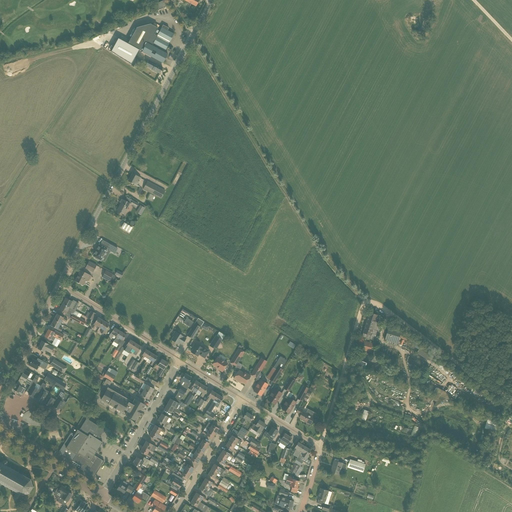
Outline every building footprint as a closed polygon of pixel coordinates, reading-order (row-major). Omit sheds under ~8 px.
[(128,43),(118,38),(111,52),(131,64),(139,50),(140,50),(142,51),(158,60),(158,61),(159,60),(158,60),(162,52),(163,52),(163,51),(163,50),(164,51),(165,51),(174,34),(167,31),(169,28),(163,25),(157,36),(154,34),(158,28),(150,24),(137,27),(128,43)] [(131,65),(136,68),(140,61),(135,58),(131,65)] [(159,73),(162,68),(148,60),(145,66),(152,69),(152,70),(155,72),(156,72),(159,73)] [(78,61),(64,88),(77,95),(91,68),(78,61)] [(141,178),(132,173),(128,181),(134,184),(137,185),(141,178)] [(161,198),(165,191),(147,182),(143,189),(161,198)] [(130,203),(123,200),(121,199),(120,202),(121,203),(117,211),(124,214),(130,203)] [(124,223),(121,229),(129,234),(133,229),(124,223)] [(115,254),(117,249),(108,243),(106,247),(99,244),(93,256),(95,257),(95,258),(98,260),(98,259),(101,261),(107,249),(115,254)] [(97,266),(89,261),(85,268),(93,272),(97,266)] [(91,276),(81,270),(75,281),(82,285),(83,283),(86,284),(88,281),(91,276)] [(102,277),(109,281),(113,274),(106,271),(102,277)] [(75,310),(76,310),(77,308),(77,306),(79,303),(73,300),(72,302),(65,298),(64,301),(63,301),(62,302),(62,303),(62,304),(75,310)] [(68,317),(80,324),(82,319),(77,317),(79,313),(75,310),(62,304),(59,309),(69,315),(68,317)] [(96,314),(91,311),(87,317),(92,320),(96,314)] [(363,332),(372,335),(373,331),(377,332),(380,323),(376,322),(378,315),(370,313),(363,332)] [(57,314),(54,320),(60,323),(62,320),(66,322),(67,320),(57,314)] [(96,325),(99,327),(103,321),(98,317),(92,327),(94,329),(96,325)] [(60,323),(54,320),(50,326),(61,331),(62,329),(59,327),(60,323)] [(109,324),(103,321),(99,327),(103,330),(101,333),(103,334),(109,324)] [(187,335),(193,339),(200,327),(194,324),(187,335)] [(113,334),(117,336),(120,331),(114,327),(109,336),(111,338),(113,334)] [(88,337),(92,330),(88,328),(84,335),(88,337)] [(386,339),(398,342),(401,331),(390,328),(386,339)] [(55,331),(54,332),(48,329),(44,336),(49,339),(54,341),(55,338),(61,340),(63,335),(55,331)] [(126,335),(120,331),(117,336),(120,339),(118,342),(120,343),(126,335)] [(179,343),(182,345),(186,338),(175,331),(173,335),(174,336),(171,340),(178,344),(179,343)] [(216,336),(212,342),(213,343),(211,347),(216,350),(222,340),(216,336)] [(132,349),(135,343),(130,340),(124,348),(125,349),(124,350),(129,353),(132,349)] [(361,340),(359,349),(370,352),(373,344),(361,340)] [(42,341),(38,349),(44,352),(45,350),(50,353),(53,348),(48,345),(48,344),(42,341)] [(141,347),(135,343),(132,349),(135,351),(133,354),(136,355),(141,347)] [(207,354),(209,351),(203,347),(202,348),(196,344),(195,344),(194,344),(192,348),(193,349),(191,352),(192,353),(194,355),(194,354),(198,356),(199,354),(202,357),(202,356),(205,352),(207,353),(207,354)] [(418,348),(416,353),(430,360),(432,355),(418,348)] [(148,359),(151,353),(146,349),(140,358),(142,359),(144,356),(148,359)] [(235,366),(244,352),(239,349),(230,362),(235,366)] [(157,356),(151,353),(148,359),(151,361),(149,364),(152,365),(157,356)] [(274,383),(282,370),(281,369),(286,360),(280,356),(273,368),(276,370),(269,380),(274,383)] [(217,357),(215,361),(212,365),(218,369),(222,372),(227,363),(217,357)] [(40,363),(36,361),(32,359),(29,365),(33,367),(37,369),(39,365),(44,368),(44,369),(52,374),(54,370),(40,362),(40,363)] [(130,369),(135,361),(132,359),(127,368),(130,369)] [(161,369),(157,375),(161,377),(165,370),(164,369),(168,363),(161,359),(157,366),(161,369)] [(61,366),(53,360),(50,365),(59,370),(61,366)] [(131,369),(135,371),(139,363),(136,361),(131,369)] [(235,366),(234,368),(239,371),(243,365),(238,362),(235,366)] [(256,378),(261,371),(256,367),(251,375),(256,378)] [(30,373),(24,370),(21,376),(20,378),(24,381),(30,385),(32,381),(27,378),(30,373)] [(112,381),(115,376),(107,371),(106,372),(105,370),(102,375),(104,376),(112,381)] [(239,380),(245,384),(250,376),(246,374),(246,375),(239,371),(234,379),(238,382),(239,380)] [(48,373),(44,379),(58,387),(62,381),(48,373)] [(191,378),(190,377),(191,377),(188,375),(188,376),(185,374),(184,374),(182,373),(179,377),(181,379),(186,382),(183,387),(181,386),(178,391),(178,392),(175,398),(178,400),(180,401),(181,399),(191,383),(189,382),(191,378)] [(296,379),(292,377),(284,389),(288,392),(296,379)] [(21,386),(24,381),(20,378),(19,379),(20,379),(13,389),(22,395),(25,389),(21,386)] [(39,390),(38,390),(34,387),(36,385),(38,380),(34,378),(32,381),(30,385),(28,387),(31,389),(28,394),(30,395),(33,397),(34,397),(39,390)] [(106,379),(97,395),(102,398),(105,400),(104,402),(104,401),(112,406),(112,407),(113,407),(114,405),(119,408),(118,410),(123,412),(123,411),(126,413),(125,415),(136,421),(145,405),(135,399),(134,399),(131,397),(128,402),(107,390),(108,388),(111,382),(106,379)] [(195,380),(193,385),(190,389),(192,391),(194,387),(198,390),(201,384),(195,380)] [(253,391),(258,394),(261,396),(268,384),(260,380),(258,384),(257,384),(255,387),(256,387),(253,391)] [(43,403),(47,395),(43,392),(44,390),(46,385),(43,383),(38,390),(39,390),(34,397),(37,399),(43,403)] [(207,388),(201,384),(198,390),(201,392),(199,395),(201,396),(207,388)] [(146,385),(143,390),(151,394),(154,389),(146,385)] [(308,388),(304,386),(297,399),(301,401),(308,388)] [(432,399),(436,400),(434,404),(440,406),(443,398),(448,400),(450,393),(437,388),(432,399)] [(267,400),(272,403),(275,404),(282,393),(274,389),(272,393),(272,392),(269,396),(270,396),(267,400)] [(143,390),(140,395),(148,399),(151,394),(143,390)] [(211,390),(209,395),(206,399),(208,401),(210,397),(214,400),(217,394),(211,390)] [(61,391),(56,400),(52,406),(53,407),(58,410),(61,404),(64,406),(66,402),(63,400),(62,402),(60,400),(64,393),(61,391)] [(217,402),(215,405),(217,406),(223,398),(217,394),(214,400),(217,402)] [(56,400),(47,395),(43,403),(48,406),(49,406),(51,408),(52,406),(56,400)] [(180,401),(178,400),(177,403),(169,398),(166,403),(167,404),(176,409),(178,405),(182,407),(184,404),(180,401)] [(282,409),(289,413),(296,402),(288,398),(286,401),(284,405),(282,409)] [(181,412),(176,409),(167,404),(164,409),(170,413),(171,412),(174,413),(175,412),(179,414),(181,412)] [(296,412),(296,413),(300,415),(299,418),(307,422),(306,423),(310,425),(314,417),(303,411),(303,410),(299,407),(296,412)] [(205,417),(195,411),(193,415),(203,421),(205,417)] [(212,420),(214,416),(206,411),(203,416),(211,421),(212,420)] [(246,412),(243,418),(242,420),(241,422),(244,424),(247,420),(249,422),(253,416),(252,416),(253,415),(250,413),(249,414),(246,412)] [(158,420),(162,423),(164,424),(163,426),(169,430),(172,425),(166,422),(168,417),(162,414),(158,420)] [(94,455),(102,442),(98,439),(100,437),(101,438),(100,437),(104,430),(86,419),(79,431),(77,430),(74,434),(71,432),(58,452),(63,455),(64,455),(65,456),(73,460),(72,461),(81,467),(78,471),(92,480),(104,461),(94,455)] [(256,426),(252,432),(257,435),(259,435),(265,424),(259,420),(256,425),(256,426)] [(187,425),(195,430),(198,427),(189,421),(187,425)] [(215,434),(218,428),(209,422),(205,428),(209,430),(215,434)] [(155,425),(152,430),(158,434),(160,431),(164,433),(165,431),(155,425)] [(230,431),(236,435),(243,439),(248,431),(241,427),(238,433),(235,431),(234,431),(233,430),(233,429),(232,428),(230,431)] [(278,431),(277,431),(277,429),(276,428),(275,429),(272,427),(268,433),(265,431),(263,435),(269,439),(271,436),(274,437),(278,431)] [(160,439),(158,438),(157,437),(158,434),(152,430),(149,436),(159,442),(160,439)] [(202,433),(208,436),(212,439),(215,434),(209,430),(207,433),(203,431),(202,433)] [(284,434),(282,438),(281,439),(279,442),(286,446),(291,438),(284,434)] [(232,435),(229,441),(235,445),(237,441),(240,443),(242,441),(232,435)] [(206,448),(209,443),(199,437),(198,439),(202,441),(200,444),(206,448)] [(251,444),(255,447),(258,442),(252,439),(249,444),(251,444)] [(156,447),(150,443),(146,441),(143,446),(149,450),(153,452),(156,447)] [(233,448),(235,445),(229,441),(225,446),(235,452),(236,450),(233,448)] [(297,457),(304,446),(298,442),(294,448),(295,448),(293,451),(295,452),(293,455),(297,457)] [(267,452),(272,454),(276,445),(271,443),(267,452)] [(203,453),(206,448),(200,444),(196,450),(203,453)] [(248,449),(254,452),(257,454),(258,453),(260,450),(255,447),(251,444),(248,449)] [(148,453),(149,450),(143,446),(140,452),(150,457),(151,455),(148,453)] [(311,450),(304,446),(297,457),(294,463),(299,466),(300,467),(304,461),(301,459),(302,457),(306,459),(309,456),(307,455),(311,450)] [(281,458),(286,460),(289,449),(284,448),(281,458)] [(200,459),(203,453),(196,450),(193,455),(200,459)] [(223,450),(220,455),(226,459),(228,456),(232,458),(233,456),(223,450)] [(196,464),(200,459),(193,455),(191,458),(188,456),(187,458),(196,464)] [(226,459),(220,455),(216,460),(226,466),(228,464),(224,462),(226,459)] [(148,464),(153,467),(155,463),(150,460),(144,457),(142,460),(137,457),(133,464),(140,468),(142,464),(146,467),(148,464)] [(0,482),(0,483),(0,484),(1,485),(1,484),(4,485),(4,486),(5,487),(5,486),(8,488),(8,489),(9,488),(12,490),(12,491),(13,490),(14,491),(13,493),(15,494),(13,498),(14,500),(17,502),(19,501),(21,497),(21,496),(28,494),(29,495),(30,494),(29,493),(32,487),(34,487),(34,486),(33,486),(31,479),(32,479),(31,478),(30,479),(26,476),(26,475),(22,473),(18,472),(19,471),(18,471),(17,472),(14,470),(15,469),(14,469),(13,470),(10,468),(11,467),(10,466),(9,467),(6,466),(7,465),(7,464),(7,463),(7,461),(5,460),(3,461),(3,462),(2,462),(2,463),(0,462),(0,482)] [(366,464),(359,463),(350,460),(348,467),(363,472),(366,464)] [(331,472),(339,475),(341,469),(345,470),(347,465),(343,463),(335,461),(331,472)] [(186,466),(184,470),(190,473),(194,468),(184,462),(183,464),(186,466)] [(299,466),(294,463),(289,471),(294,474),(299,466)] [(217,473),(221,475),(224,470),(214,464),(211,469),(217,473)] [(166,468),(174,473),(176,470),(167,465),(165,468),(166,468)] [(242,473),(231,466),(229,470),(239,477),(242,473)] [(217,473),(211,469),(208,475),(217,481),(219,478),(215,476),(217,473)] [(187,479),(190,473),(184,470),(183,473),(179,470),(178,473),(187,479)] [(138,490),(146,477),(147,475),(143,473),(142,475),(141,478),(134,488),(138,490)] [(171,476),(172,477),(171,479),(170,479),(168,482),(171,484),(178,489),(182,483),(178,480),(180,477),(173,473),(171,476)] [(296,479),(292,478),(288,476),(286,480),(285,484),(290,485),(289,487),(292,487),(291,491),(297,493),(298,488),(297,488),(299,481),(296,480),(296,479)] [(215,484),(210,481),(205,478),(202,484),(208,487),(210,484),(214,486),(215,484)] [(124,482),(122,480),(117,489),(124,493),(125,491),(130,494),(134,489),(129,485),(127,488),(125,487),(127,484),(124,482)] [(219,484),(219,485),(226,489),(228,485),(222,480),(221,480),(219,484)] [(213,490),(208,487),(202,484),(199,489),(205,492),(204,494),(209,497),(213,490)] [(226,489),(219,485),(218,487),(226,493),(228,490),(226,489)] [(72,494),(68,492),(69,491),(62,486),(57,492),(61,495),(57,501),(64,506),(72,494)] [(318,499),(319,499),(317,503),(323,505),(324,502),(325,501),(329,491),(321,488),(321,489),(319,495),(318,499)] [(154,490),(152,493),(151,496),(163,503),(166,498),(154,490)] [(138,503),(141,498),(146,500),(149,496),(142,492),(140,495),(136,493),(132,499),(138,503)] [(196,493),(193,498),(199,502),(201,498),(205,501),(206,498),(196,493)] [(293,501),(288,500),(286,499),(286,498),(281,497),(279,505),(284,506),(291,508),(291,507),(292,507),(293,505),(292,505),(292,504),(293,501)] [(197,505),(199,502),(193,498),(190,503),(199,509),(201,507),(197,505)] [(153,511),(163,511),(166,507),(160,503),(155,499),(151,505),(155,508),(152,511),(153,511)] [(83,511),(88,505),(82,501),(75,510),(77,511),(83,511)]
